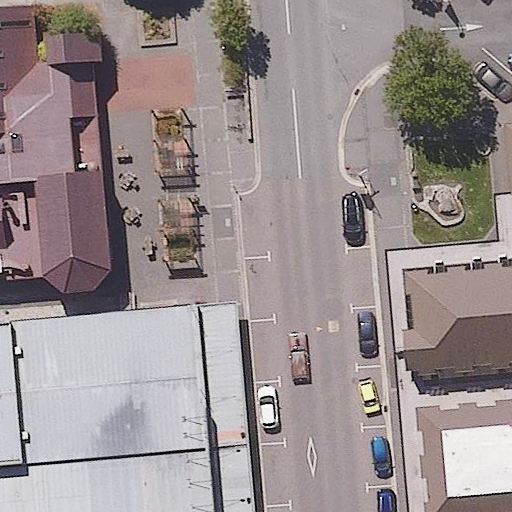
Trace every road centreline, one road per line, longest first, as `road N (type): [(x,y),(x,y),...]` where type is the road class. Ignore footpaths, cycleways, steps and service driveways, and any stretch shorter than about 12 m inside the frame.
road 1 (residential): [(292,42),(332,511)]
road 2 (residential): [(292,42),(511,24)]
